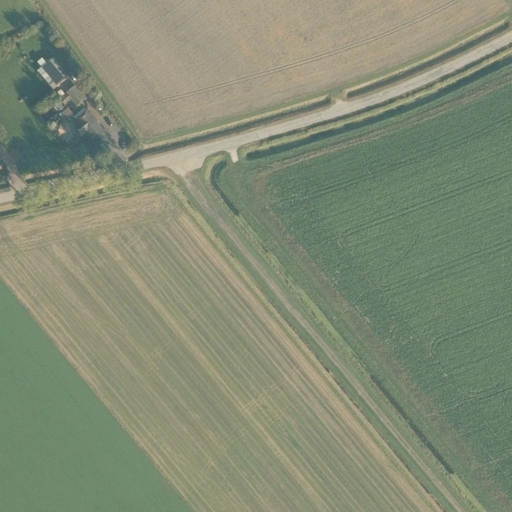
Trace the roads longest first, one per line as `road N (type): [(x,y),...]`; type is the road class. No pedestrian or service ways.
road 1 (tertiary): [(0,199),(329,116),(511,38)]
road 2 (track): [(458,511),(169,159)]
